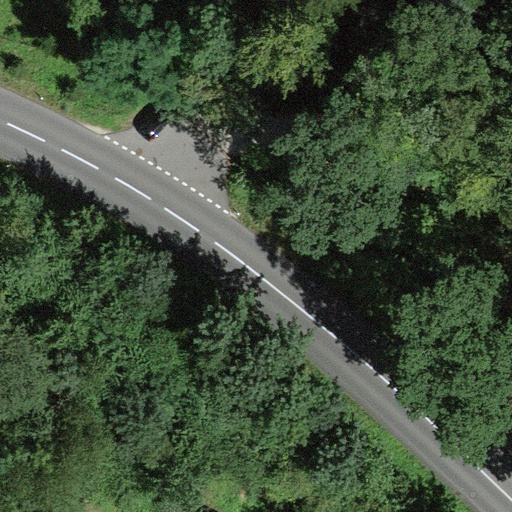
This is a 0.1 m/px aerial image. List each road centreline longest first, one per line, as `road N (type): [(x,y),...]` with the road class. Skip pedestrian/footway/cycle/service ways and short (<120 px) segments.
road 1 (tertiary): [(0,123),(118,181),(216,247),(511,509)]
road 2 (track): [(118,181),(380,110),(511,101)]
road 3 (track): [(206,154),(230,0)]
